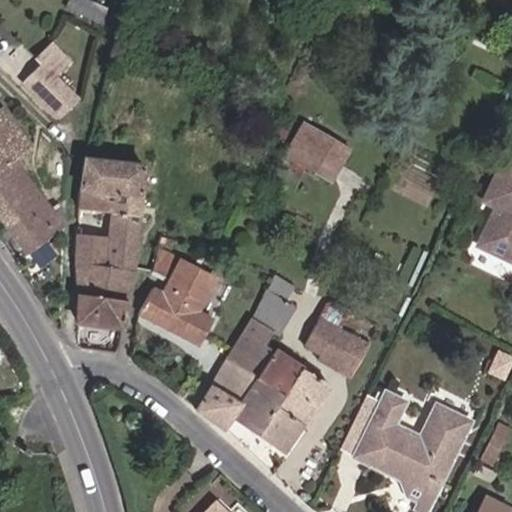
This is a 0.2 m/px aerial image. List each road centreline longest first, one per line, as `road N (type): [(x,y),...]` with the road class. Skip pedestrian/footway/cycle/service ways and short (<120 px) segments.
road 1 (residential): [(54,371),(97,366),(138,381),(292,511)]
road 2 (secondary): [(105,511),(54,371)]
